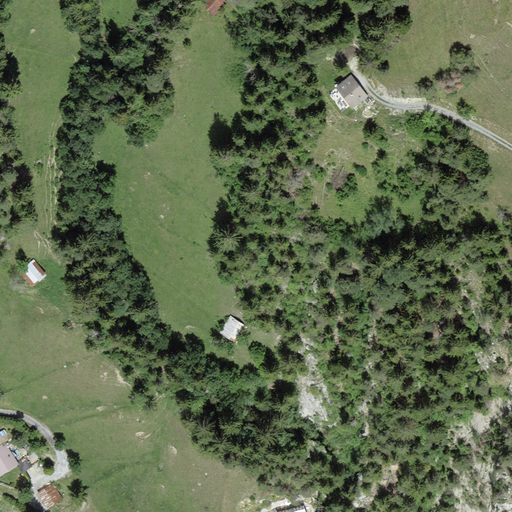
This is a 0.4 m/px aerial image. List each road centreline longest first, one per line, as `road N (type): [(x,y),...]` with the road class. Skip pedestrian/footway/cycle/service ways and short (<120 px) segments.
road 1 (track): [(359,86),(388,106),(436,110),(511,152)]
road 2 (track): [(40,511),(29,496),(35,479),(60,474),(63,458),(33,426),(0,416)]
